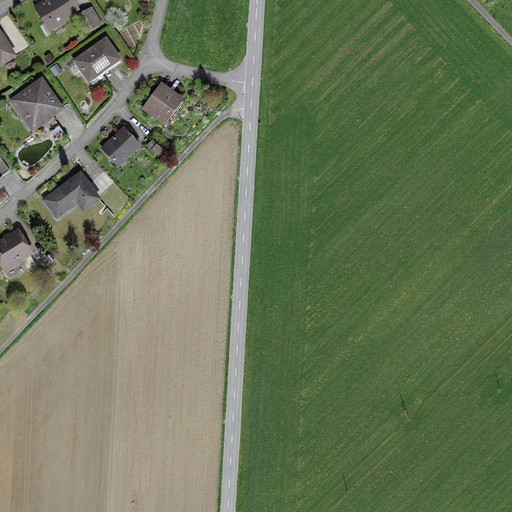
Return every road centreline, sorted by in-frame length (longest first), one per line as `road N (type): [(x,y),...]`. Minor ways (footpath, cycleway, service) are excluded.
road 1 (tertiary): [(227,511),(251,82)]
road 2 (track): [(250,104),(220,115),(0,349)]
road 3 (residential): [(147,59),(110,112),(0,216)]
